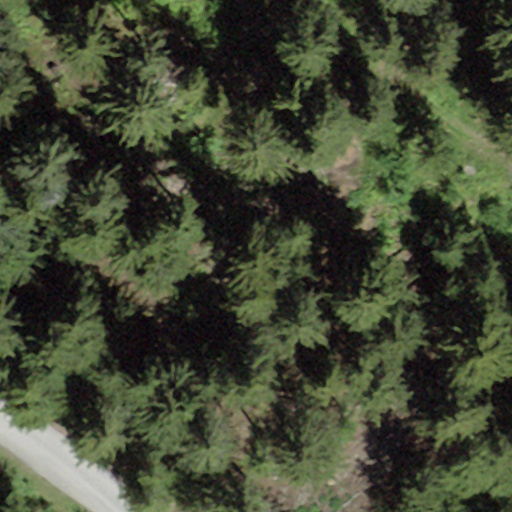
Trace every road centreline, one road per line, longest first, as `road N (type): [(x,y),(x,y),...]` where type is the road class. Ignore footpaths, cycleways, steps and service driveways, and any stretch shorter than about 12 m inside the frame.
road 1 (track): [(511,158),(287,0)]
road 2 (unclassified): [(0,441),(120,511)]
